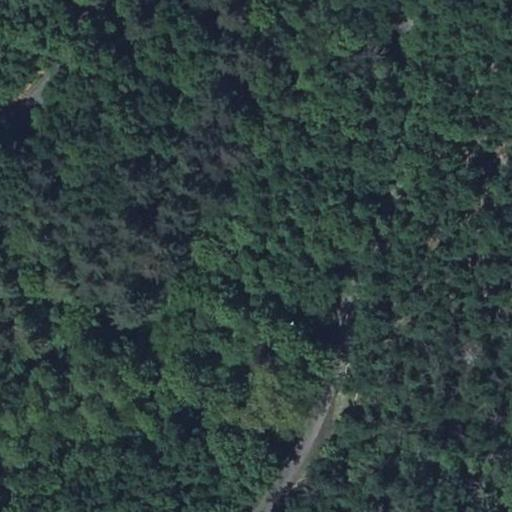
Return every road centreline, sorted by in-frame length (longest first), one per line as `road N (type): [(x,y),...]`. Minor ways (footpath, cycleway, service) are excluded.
road 1 (unclassified): [(259,511),(332,373),(399,133),(407,59),(397,0)]
road 2 (unclassified): [(120,0),(60,79),(0,131)]
